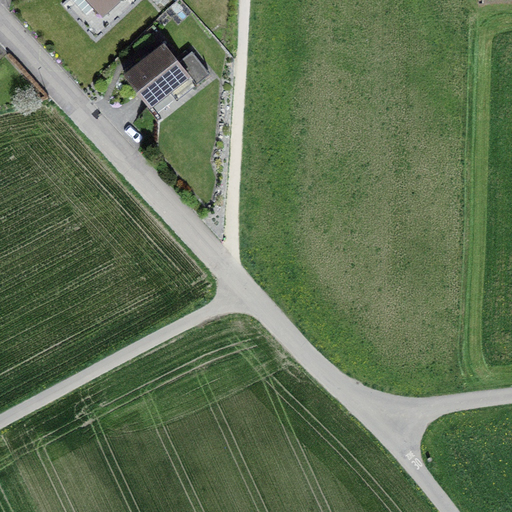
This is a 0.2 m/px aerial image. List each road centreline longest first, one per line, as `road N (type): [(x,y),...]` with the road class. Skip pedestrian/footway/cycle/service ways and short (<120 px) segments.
road 1 (residential): [(0,22),(244,292)]
road 2 (unclassified): [(244,292),(387,431)]
road 3 (unclassified): [(387,431),(452,403),(511,395)]
